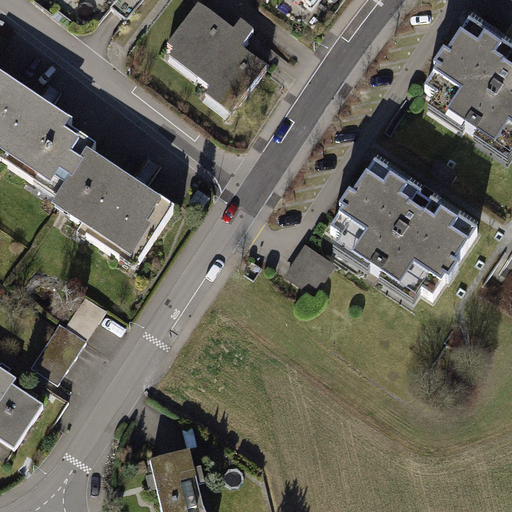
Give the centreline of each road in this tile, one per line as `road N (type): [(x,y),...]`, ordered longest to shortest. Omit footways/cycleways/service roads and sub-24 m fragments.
road 1 (residential): [(257,189),(52,506)]
road 2 (residential): [(9,0),(257,189)]
road 3 (residential): [(388,0),(257,189)]
